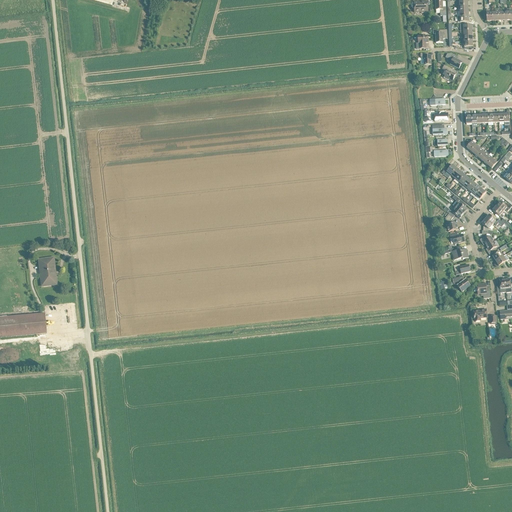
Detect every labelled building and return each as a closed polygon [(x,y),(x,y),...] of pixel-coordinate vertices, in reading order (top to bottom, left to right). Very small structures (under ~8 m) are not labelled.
[(428,13),(428,9),(428,1),(425,1),(425,2),(414,2),(414,3),(412,3),(413,9),(414,9),(415,12),(421,12),(421,13),(428,13)] [(446,16),(446,13),(446,7),(443,8),(443,1),(436,1),(436,11),(440,10),(441,17),(443,17),(443,16),(446,16)] [(436,43),(443,43),(443,40),(447,39),(447,30),(439,31),(440,34),(436,34),(436,43)] [(426,49),(426,43),(428,43),(428,36),(418,37),(418,44),(419,44),(420,49),(426,49)] [(473,42),(462,42),(462,44),(464,44),(464,50),(472,51),(472,47),(473,47),(473,42)] [(428,56),(428,53),(423,54),(420,54),(421,57),(421,60),(421,61),(421,64),(421,65),(424,65),(424,66),(426,66),(431,65),(431,56),(428,56)] [(459,69),(462,63),(456,60),(457,57),(451,54),(447,54),(445,58),(452,61),(450,65),(459,69)] [(458,73),(458,72),(444,66),(442,70),(447,72),(444,79),(448,81),(449,80),(452,82),(457,73),(458,73)] [(450,115),(435,115),(435,124),(450,124),(450,115)] [(471,152),(476,145),(472,141),(466,148),(471,152)] [(475,155),(480,148),(476,145),(471,152),(475,155)] [(479,159),(485,152),(480,148),(475,155),(479,159)] [(483,162),(489,155),(485,152),(479,159),(483,162)] [(488,166),(493,159),(489,155),(483,162),(488,166)] [(492,169),(497,163),(494,159),(493,159),(488,166),(492,169)] [(452,166),(449,164),(442,173),(444,175),(447,172),(451,176),(457,169),(452,165),(452,166)] [(455,179),(461,172),(457,169),(451,176),(455,179)] [(459,183),(465,176),(461,172),(455,179),(459,183)] [(463,186),(469,179),(465,176),(459,183),(463,186)] [(466,191),(468,190),(473,183),(469,179),(463,186),(464,186),(462,188),(466,191)] [(472,193),(477,186),(473,183),(468,190),(472,193)] [(476,196),(482,190),(477,186),(472,193),(476,196)] [(480,200),(486,193),(482,190),(476,196),(480,200)] [(455,196),(452,199),(456,202),(453,206),(456,208),(463,215),(467,210),(464,208),(463,207),(465,204),(458,199),(456,197),(455,196)] [(507,212),(509,210),(500,202),(496,207),(503,212),(505,210),(507,212)] [(502,219),(504,216),(502,214),(503,212),(496,207),(493,211),(502,219)] [(460,219),(463,215),(456,208),(452,212),(449,210),(447,213),(449,214),(453,218),(455,216),(460,219)] [(452,224),(451,220),(453,218),(449,214),(445,219),(447,225),(448,232),(458,230),(456,223),(452,224)] [(497,222),(496,221),(489,215),(485,220),(492,226),(494,224),(496,226),(498,224),(502,227),(504,225),(501,222),(499,220),(497,222)] [(509,228),(510,227),(511,226),(503,219),(501,222),(504,225),(509,228)] [(489,230),(492,226),(485,220),(482,224),(489,230)] [(457,236),(456,233),(450,235),(451,238),(453,238),(455,245),(465,242),(463,235),(457,236)] [(488,238),(487,236),(485,237),(480,240),(483,246),(485,245),(486,247),(494,242),(491,237),(488,238)] [(497,247),(494,242),(486,247),(488,249),(486,250),(487,251),(488,252),(488,253),(493,250),(494,252),(496,251),(495,248),(497,247)] [(461,251),(460,247),(452,249),(450,250),(451,253),(452,253),(454,261),(462,259),(463,260),(469,258),(467,250),(461,251)] [(496,262),(503,257),(500,252),(493,257),(496,262)] [(506,255),(503,257),(496,262),(499,266),(506,262),(506,261),(508,260),(509,259),(506,255)] [(55,276),(54,273),(55,273),(53,258),(39,260),(42,287),(56,285),(55,276)] [(461,275),(470,272),(469,265),(461,268),(460,265),(454,266),(455,272),(456,276),(461,275)] [(464,282),(463,281),(462,277),(452,280),(454,285),(456,285),(462,293),(470,287),(466,281),(464,282)] [(500,287),(497,288),(498,298),(501,297),(501,293),(506,293),(506,290),(505,280),(499,280),(500,287)] [(487,290),(486,284),(478,285),(478,289),(477,289),(478,295),(483,294),(484,299),(491,299),(491,296),(490,290),(487,290)] [(481,321),(480,319),(487,318),(486,310),(481,310),(481,311),(473,312),(474,319),(475,319),(475,322),(481,321)] [(511,310),(507,311),(500,312),(500,320),(511,319),(511,310)] [(0,337),(41,334),(46,334),(44,314),(0,317),(0,337)] [(51,339),(11,342),(12,355),(52,352),(51,339)]
